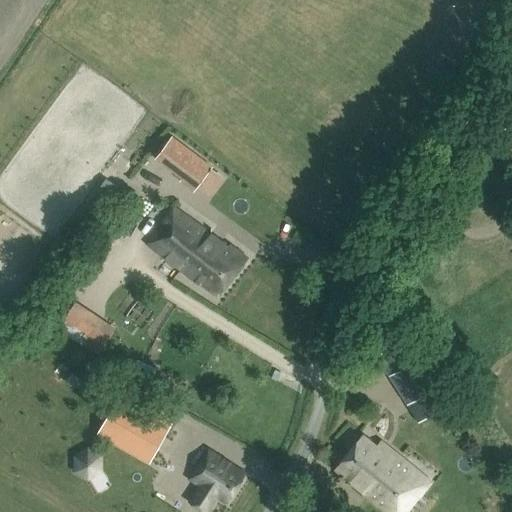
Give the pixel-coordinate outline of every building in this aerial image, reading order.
[(178,179),(192,190),(212,165),(172,134),(154,157),(180,177),(178,179)] [(176,204),(146,242),(216,297),(248,256),(230,243),(228,245),(176,204)] [(121,241),(143,242),(144,228),(122,228),(121,241)] [(75,301),(56,329),(97,356),(116,327),(75,301)] [(413,362),(392,374),(410,403),(430,390),(413,362)] [(123,386),(97,432),(149,461),(175,416),(123,386)] [(336,468),(387,511),(404,511),(430,482),(380,440),(376,445),(364,435),(336,468)] [(244,473),(209,449),(190,477),(199,482),(187,500),(205,511),(208,511),(220,496),(226,500),(244,473)]
